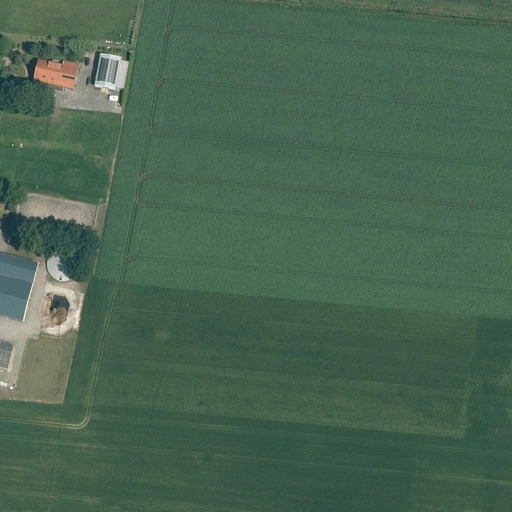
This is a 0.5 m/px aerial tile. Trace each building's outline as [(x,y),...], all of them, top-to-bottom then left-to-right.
[(100,56),(94,87),(115,91),(121,60),(100,56)] [(62,67),(38,62),(34,82),(38,83),(35,94),(45,96),(46,90),(62,94),(63,89),(73,91),(79,66),(64,62),(62,67)] [(48,261),(47,266),(48,271),(50,276),(54,279),(58,282),(63,282),(68,282),(73,279),(76,276),(78,271),(79,266),(78,261),(76,257),(73,253),(68,251),(63,250),(58,251),(54,253),(50,257),(48,261)] [(39,266),(0,255),(0,317),(24,324),(39,266)] [(0,368),(8,370),(14,346),(0,342),(0,368)]
